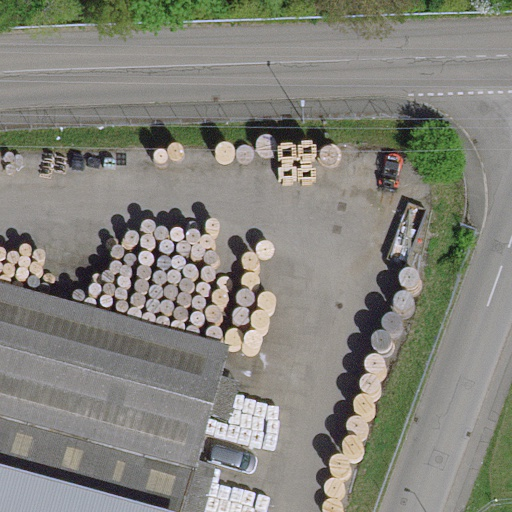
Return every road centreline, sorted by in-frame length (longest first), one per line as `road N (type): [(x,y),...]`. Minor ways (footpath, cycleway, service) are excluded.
road 1 (unclassified): [(511,61),(0,72)]
road 2 (residential): [(511,254),(415,511)]
